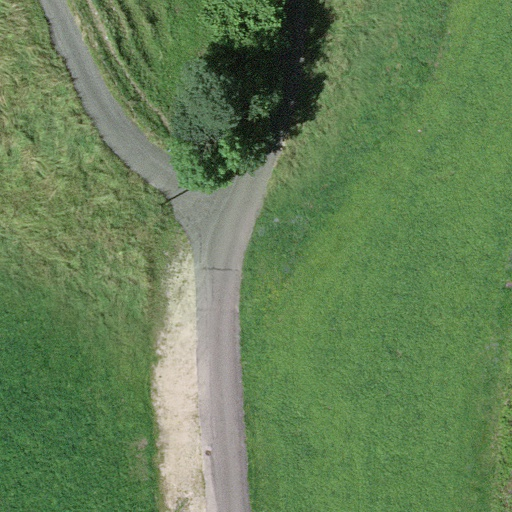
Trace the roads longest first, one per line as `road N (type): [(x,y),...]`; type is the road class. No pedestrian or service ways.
road 1 (track): [(230,198),(220,354),(236,511)]
road 2 (track): [(49,0),(95,99),(187,184),(230,198)]
road 3 (track): [(230,198),(255,183),(280,134),(303,0)]
